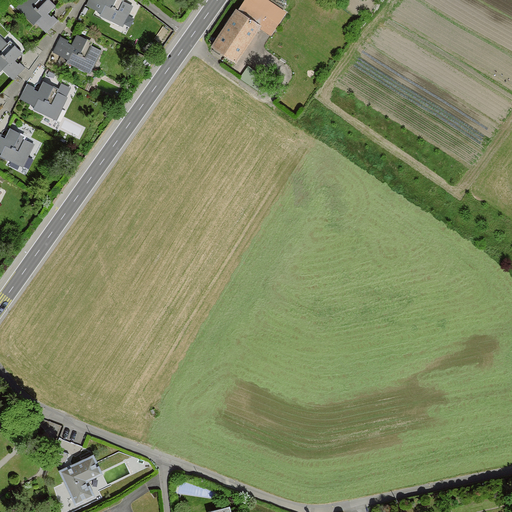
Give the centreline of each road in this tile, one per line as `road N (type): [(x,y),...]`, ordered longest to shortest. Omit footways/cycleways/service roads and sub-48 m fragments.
road 1 (residential): [(162,456),(310,511),(511,469)]
road 2 (tertiary): [(186,44),(0,305)]
road 3 (residential): [(0,369),(56,417),(162,456)]
